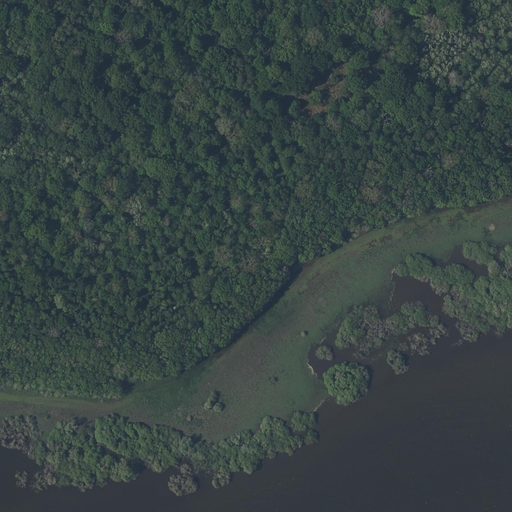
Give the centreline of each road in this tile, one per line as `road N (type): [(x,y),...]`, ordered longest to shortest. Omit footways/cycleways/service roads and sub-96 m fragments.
road 1 (track): [(511,42),(470,85),(370,126),(311,131),(296,125),(267,89),(251,88),(108,173),(66,161),(15,104),(0,103)]
road 2 (track): [(0,394),(105,409),(125,404),(210,357),(302,267),(447,205),(511,190)]
